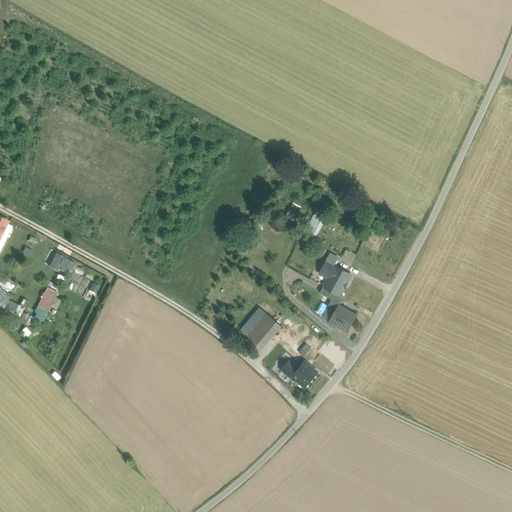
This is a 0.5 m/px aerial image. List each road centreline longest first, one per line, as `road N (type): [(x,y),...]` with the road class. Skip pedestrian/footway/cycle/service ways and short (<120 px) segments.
road 1 (unclassified): [(200,511),(256,468),(355,356),(427,229),(511,43)]
road 2 (track): [(307,413),(214,326),(107,267)]
